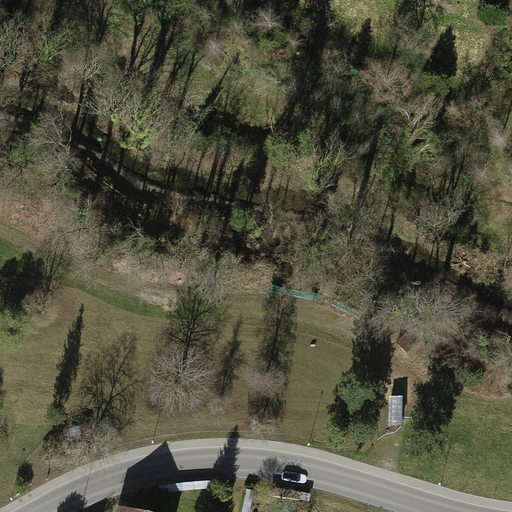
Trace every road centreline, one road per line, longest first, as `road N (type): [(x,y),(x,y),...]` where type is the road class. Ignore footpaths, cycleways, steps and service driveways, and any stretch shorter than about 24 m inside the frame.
road 1 (track): [(0,230),(88,277),(351,336),(379,353),(394,392),(382,493)]
road 2 (tertiary): [(43,511),(120,477),(187,463),(265,463),(444,511)]
